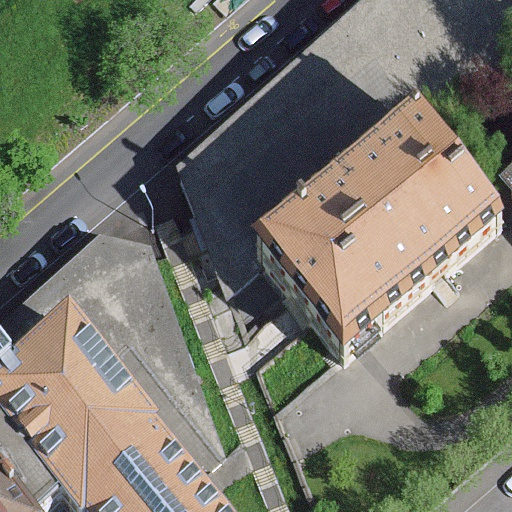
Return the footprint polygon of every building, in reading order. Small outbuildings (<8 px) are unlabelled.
[(511,0),(386,0),(340,38),(412,123),(511,39),(511,0)] [(412,123),(340,38),(261,106),(332,190),(412,123)] [(332,190),(261,106),(173,180),(220,285),(245,264),(332,190)] [(335,370),(502,229),(412,123),(332,190),(245,264),(335,370)] [(0,438),(62,511),(88,511),(163,449),(194,485),(225,459),(152,263),(100,252),(0,338),(0,438)] [(163,449),(88,511),(217,511),(194,485),(163,449)] [(0,511),(14,511),(0,495),(0,511)]
